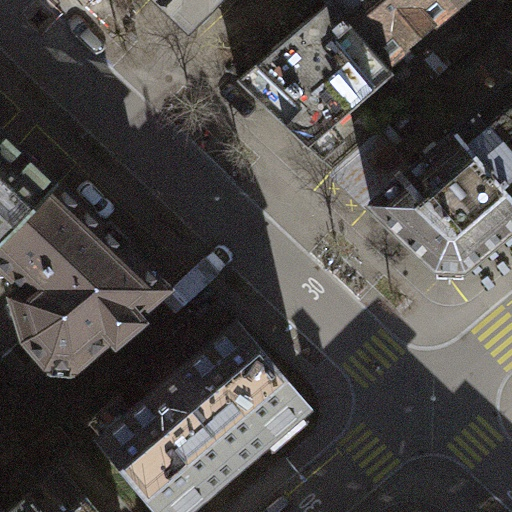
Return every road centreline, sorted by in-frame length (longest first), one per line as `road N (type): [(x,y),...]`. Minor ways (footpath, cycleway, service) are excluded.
road 1 (residential): [(433,403),(6,0)]
road 2 (residential): [(433,403),(308,511)]
